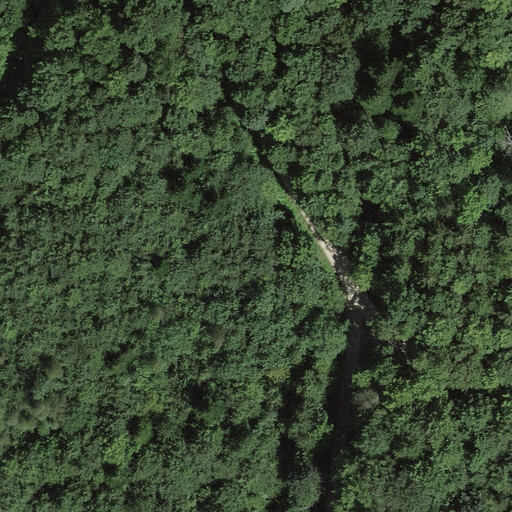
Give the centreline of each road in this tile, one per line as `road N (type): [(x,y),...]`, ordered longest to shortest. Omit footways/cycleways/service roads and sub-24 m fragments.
road 1 (track): [(511,387),(491,389),(427,369),(394,344),(181,0)]
road 2 (track): [(330,511),(359,290)]
road 3 (track): [(64,0),(0,104)]
